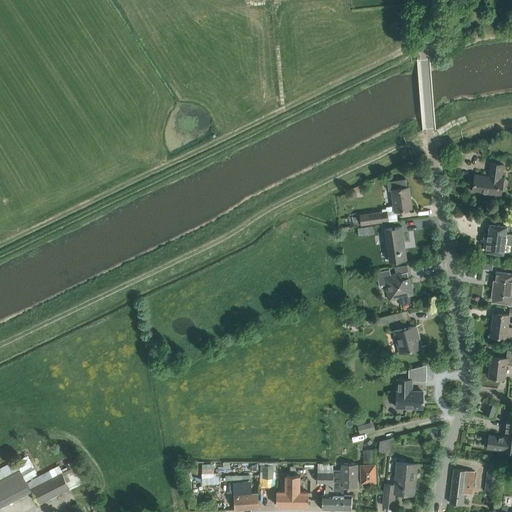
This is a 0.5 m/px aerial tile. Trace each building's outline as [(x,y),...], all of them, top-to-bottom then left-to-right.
[(473,191),(483,193),(501,195),(503,178),(501,178),(502,175),(503,165),(490,163),(489,171),(490,171),(489,176),(475,174),(473,191)] [(387,208),(382,209),(383,211),(386,210),(386,211),(394,210),(395,211),(397,211),(402,210),(411,209),(408,187),(406,187),(405,179),(387,181),(388,190),(392,190),(393,199),(394,206),(387,207),(387,208)] [(383,211),(360,214),(360,216),(361,224),(388,221),(386,211),(386,210),(383,211)] [(511,233),(509,233),(510,226),(507,226),(500,225),(490,224),(488,234),(484,233),(483,240),(487,240),(486,251),(496,253),(503,254),(504,243),(511,244),(511,233)] [(364,228),(354,229),(355,238),(381,235),(380,226),(364,228)] [(402,226),(385,228),(389,261),(406,259),(402,226)] [(399,297),(400,304),(409,302),(408,298),(408,295),(412,294),(407,272),(390,276),(389,269),(376,272),(379,286),(386,284),(390,299),(399,297)] [(511,273),(496,271),(494,290),(492,289),(490,298),(493,298),(492,301),(511,304),(511,295),(511,273)] [(491,336),(501,338),(511,339),(511,326),(507,326),(509,314),(494,312),(491,336)] [(377,318),(379,325),(395,321),(393,314),(377,318)] [(416,325),(394,331),(399,353),(412,349),(421,347),(420,340),(418,332),(416,325)] [(489,377),(504,379),(505,364),(511,364),(511,358),(491,356),(489,377)] [(412,391),(412,386),(412,379),(398,379),(398,391),(396,391),(396,407),(401,407),(423,407),(423,402),(423,401),(423,399),(423,391),(412,391)] [(485,414),(492,417),(496,404),(489,402),(485,414)] [(511,411),(507,410),(506,419),(503,437),(488,435),(486,448),(496,449),(511,451),(511,411)] [(363,449),(363,463),(375,463),(375,449),(363,449)] [(383,506),(393,507),(394,492),(414,494),(417,464),(397,462),(394,485),(385,484),(383,506)] [(30,489),(34,495),(38,504),(89,478),(81,463),(30,489)] [(260,483),(274,483),(275,463),(261,463),(260,483)] [(333,473),(332,509),(351,510),(352,495),(343,495),(344,486),(357,487),(358,464),(341,464),(341,470),(333,470),(333,473)] [(361,466),(362,483),(375,482),(374,465),(361,466)] [(0,508),(31,492),(18,468),(0,478),(0,508)] [(449,503),(463,505),(464,493),(471,494),(474,471),(454,468),(449,503)] [(485,491),(495,492),(498,470),(488,469),(485,491)] [(322,509),(332,509),(333,473),(318,473),(317,482),(326,482),(325,494),(322,494),(322,509)] [(284,490),(276,490),(276,505),(292,505),(293,475),(285,475),(284,490)] [(293,475),(292,505),(308,506),(308,491),(300,490),(300,475),(293,475)] [(233,495),(234,499),(234,509),(259,508),(258,494),(233,495)]
